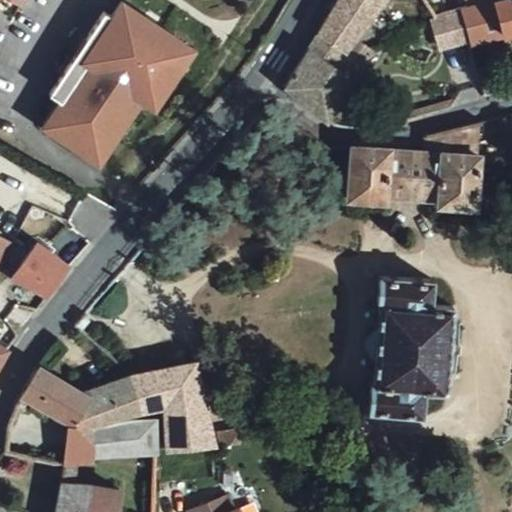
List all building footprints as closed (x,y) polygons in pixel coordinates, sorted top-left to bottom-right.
[(0,0),(0,5),(17,12),(21,0),(0,0)] [(65,118),(57,132),(104,162),(121,136),(116,133),(125,119),(130,122),(146,98),(151,101),(163,82),(170,87),(197,46),(165,26),(161,32),(146,23),(150,16),(125,0),(115,16),(107,11),(85,46),(95,52),(90,61),(79,54),(54,94),(65,101),(57,113),(65,118)] [(341,0),(333,15),(369,37),(397,0),(341,0)] [(486,40),(511,32),(511,0),(488,0),(474,4),(486,40)] [(474,6),(446,16),(456,42),(483,33),(474,6)] [(361,48),(369,37),(333,15),(326,26),(341,35),(361,48)] [(165,26),(150,16),(146,23),(161,32),(165,26)] [(333,50),(341,35),(326,26),(317,40),(333,50)] [(374,56),(365,50),(361,48),(341,35),(333,50),(317,40),(291,85),(339,117),(376,57),(374,56)] [(361,48),(365,50),(374,56),(380,43),(369,37),(361,48)] [(95,52),(85,46),(79,54),(90,61),(95,52)] [(511,49),(492,56),(503,91),(511,87),(511,49)] [(170,87),(163,82),(151,101),(158,106),(170,87)] [(422,108),(408,114),(410,121),(425,116),(422,108)] [(65,118),(57,113),(49,127),(57,132),(65,118)] [(130,122),(125,119),(116,133),(121,136),(130,122)] [(450,143),(488,146),(490,120),(443,133),(442,148),(450,149),(450,143)] [(485,199),(488,146),(450,143),(450,149),(442,148),(401,146),(400,144),(358,143),(356,192),(394,194),(394,189),(447,192),(446,197),(485,199)] [(71,257),(83,240),(58,223),(46,241),(71,257)] [(0,266),(13,242),(0,235),(0,266)] [(13,276),(48,295),(74,266),(40,240),(13,276)] [(442,276),(389,270),(376,406),(431,412),(434,387),(453,388),(462,298),(440,296),(442,276)] [(0,362),(10,345),(0,338),(0,362)] [(205,360),(163,367),(132,372),(143,408),(166,405),(170,452),(216,448),(221,448),(205,360)] [(62,431),(91,424),(143,408),(132,372),(80,390),(42,365),(23,395),(62,431)] [(99,457),(141,454),(159,453),(156,418),(139,417),(92,427),(93,455),(99,457)] [(92,427),(92,426),(91,424),(62,431),(62,462),(93,460),(93,455),(92,427)] [(229,447),(246,446),(245,434),(229,435),(229,447)] [(159,453),(141,454),(139,490),(156,491),(159,453)] [(118,511),(121,490),(60,482),(55,511),(118,511)] [(235,511),(230,500),(199,511),(235,511)]
